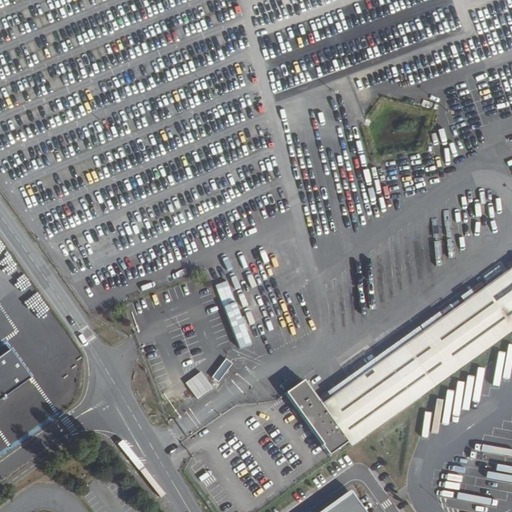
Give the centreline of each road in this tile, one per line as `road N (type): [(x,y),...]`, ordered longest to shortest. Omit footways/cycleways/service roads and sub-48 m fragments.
road 1 (unknown): [(288,177),(69,277),(96,300),(235,247)]
road 2 (unknown): [(281,147),(47,245)]
road 3 (secondary): [(121,393),(0,213)]
road 4 (unclassified): [(0,473),(121,393)]
road 5 (secondary): [(191,511),(121,393)]
road 6 (unknown): [(233,417),(261,408),(307,455),(303,472),(284,486)]
road 7 (unknown): [(235,247),(281,371)]
road 8 (unknown): [(201,437),(247,504),(284,486)]
road 9 (unknown): [(297,511),(352,478),(370,481),(393,511)]
